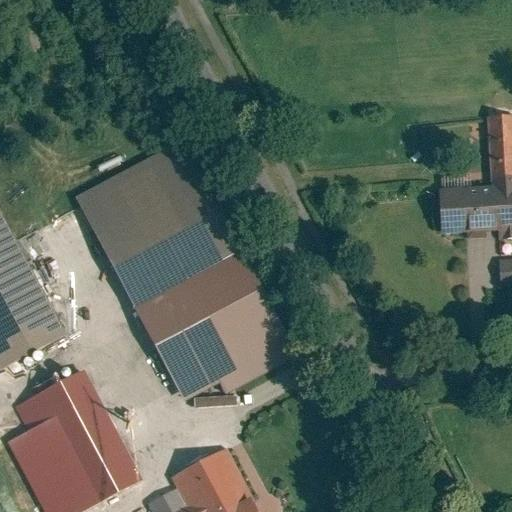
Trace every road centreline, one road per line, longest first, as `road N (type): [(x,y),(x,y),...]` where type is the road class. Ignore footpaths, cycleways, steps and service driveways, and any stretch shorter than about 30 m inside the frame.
road 1 (residential): [(373,387),(176,0)]
road 2 (residential): [(439,511),(373,387)]
road 3 (unclassified): [(373,387),(511,375)]
